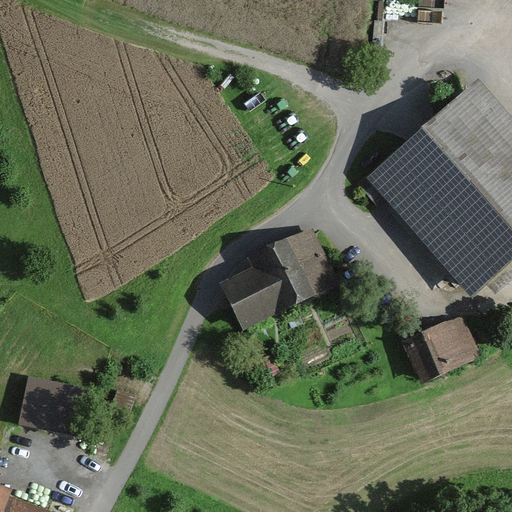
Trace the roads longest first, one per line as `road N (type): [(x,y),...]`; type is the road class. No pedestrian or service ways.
road 1 (unclassified): [(416,66),(365,113),(325,195),(241,244),(213,276),(100,511)]
road 2 (track): [(365,113),(307,79),(194,43)]
